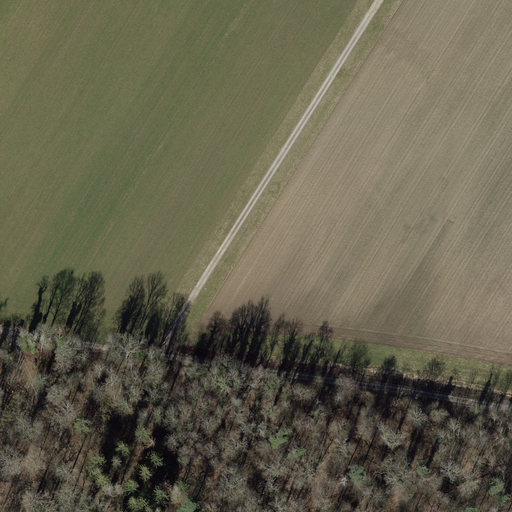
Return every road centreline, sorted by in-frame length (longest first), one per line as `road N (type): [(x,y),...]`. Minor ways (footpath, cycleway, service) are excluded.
road 1 (track): [(158,354),(379,0)]
road 2 (track): [(158,354),(511,409)]
road 3 (track): [(7,329),(103,511)]
road 4 (track): [(0,327),(158,354)]
